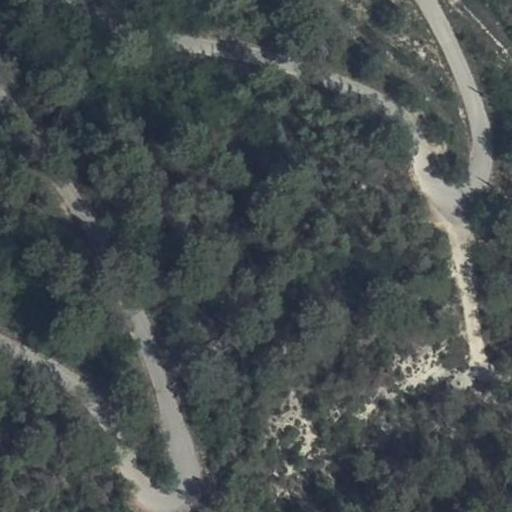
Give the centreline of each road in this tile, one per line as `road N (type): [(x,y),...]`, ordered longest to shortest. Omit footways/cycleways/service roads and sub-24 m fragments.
road 1 (unclassified): [(429,0),(482,110),(495,174),(464,203),(435,187),(404,122),(355,79),(161,42),(108,23),(76,0)]
road 2 (unclassified): [(0,94),(89,230),(200,466),(195,497),(161,511)]
road 3 (unclassified): [(158,511),(118,470),(76,380),(0,338)]
road 4 (track): [(464,203),(458,255),(476,374),(511,392)]
